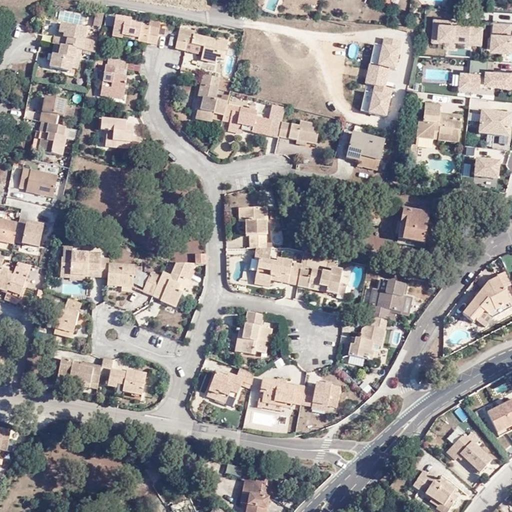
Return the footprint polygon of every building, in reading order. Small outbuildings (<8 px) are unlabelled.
[(214,0),(213,6),(226,9),(227,0),(214,0)] [(458,0),(459,8),(466,8),(466,0),(458,0)] [(102,28),(105,16),(98,15),(95,27),(102,28)] [(158,46),(162,23),(152,21),(151,27),(135,24),(135,21),(118,17),(114,38),(124,40),(124,35),(141,38),(139,42),(158,46)] [(458,20),(434,19),(432,44),(444,44),(444,50),(458,50),(458,44),(482,46),(482,26),(458,25),(458,20)] [(511,23),(492,22),(491,54),(511,55),(511,53),(511,52),(511,35),(511,23)] [(96,56),(99,44),(88,41),(90,31),(64,26),(61,35),(64,36),(63,39),(56,38),(54,47),(55,48),(77,52),(84,53),(96,56)] [(176,52),(186,55),(188,46),(199,48),(204,49),(203,54),(202,62),(216,65),(218,60),(226,61),(229,44),(218,41),(214,40),(195,37),(195,40),(189,39),(190,32),(180,30),(176,52)] [(360,110),(385,114),(390,87),(385,86),(388,68),(395,69),(399,45),(377,42),(374,63),(369,62),(360,110)] [(78,77),(79,72),(73,71),(77,52),(55,48),(54,57),(52,64),(51,70),(78,77)] [(73,71),(79,72),(84,53),(77,52),(73,71)] [(126,80),(130,63),(110,59),(103,99),(113,101),(114,96),(127,99),(130,81),(126,80)] [(511,72),(489,71),(489,61),(470,60),(470,73),(462,73),(461,88),(492,90),(492,88),(511,89),(511,72)] [(211,123),(224,125),(229,106),(231,99),(224,97),(223,101),(217,100),(218,92),(228,94),(230,83),(202,77),(195,111),(197,112),(194,122),(211,125),(211,123)] [(50,126),(58,128),(60,118),(65,119),(68,108),(69,103),(47,98),(45,107),(43,116),(41,124),(43,124),(50,126)] [(328,110),(338,112),(340,100),(330,99),(328,110)] [(253,134),(277,138),(280,121),(274,120),(254,116),(255,111),(229,106),(224,125),(226,125),(253,129),(253,134)] [(280,121),(282,109),(276,107),(274,120),(280,121)] [(68,108),(65,119),(74,121),(76,110),(68,108)] [(501,113),(483,110),(482,122),(500,125),(501,113)] [(434,128),(435,122),(435,115),(419,113),(418,131),(413,131),(412,147),(428,149),(429,145),(433,146),(433,150),(453,152),(457,125),(448,124),(447,130),(434,128)] [(280,121),(277,138),(315,145),(317,132),(311,131),(312,126),(313,122),(299,119),(298,125),(280,121)] [(126,131),(126,126),(126,125),(101,122),(100,132),(106,133),(104,150),(115,151),(116,145),(130,146),(129,153),(129,156),(137,157),(138,142),(131,142),(132,131),(126,131)] [(448,124),(435,122),(434,128),(447,130),(448,124)] [(41,135),(48,136),(50,126),(43,124),(41,135)] [(240,132),(253,134),(253,129),(226,125),(225,134),(240,136),(240,132)] [(77,144),(79,133),(58,128),(50,126),(48,136),(41,135),(37,133),(32,152),(39,154),(63,159),(67,141),(77,144)] [(361,161),(361,166),(376,169),(382,140),(349,131),(343,157),(357,160),(361,161)] [(116,145),(115,151),(129,153),(130,146),(116,145)] [(404,165),(410,166),(411,155),(401,154),(400,165),(404,165)] [(498,178),(499,158),(472,156),(471,177),(498,178)] [(28,186),(27,190),(26,194),(53,199),(58,178),(24,170),(21,184),(28,186)] [(383,205),(373,203),(370,220),(381,222),(383,205)] [(250,239),(251,250),(267,250),(267,223),(268,223),(267,209),(239,211),(240,226),(246,226),(246,239),(250,239)] [(423,246),(425,233),(427,222),(428,211),(413,209),(411,214),(402,213),(400,226),(407,227),(404,243),(423,246)] [(15,244),(18,225),(0,221),(0,241),(14,245),(15,244)] [(29,223),(19,221),(18,225),(15,244),(39,249),(43,231),(28,227),(29,223)] [(425,233),(431,234),(433,223),(427,222),(425,233)] [(398,243),(404,243),(407,227),(400,226),(398,243)] [(112,279),(113,267),(113,260),(104,259),(104,255),(74,253),(74,249),(65,248),(62,279),(71,279),(71,276),(91,278),(112,279)] [(288,284),(299,286),(302,270),(293,268),(294,262),(278,259),(277,263),(271,262),(272,256),(260,255),(259,261),(256,284),(270,287),(272,281),(273,276),(289,279),(288,284)] [(198,267),(207,267),(207,256),(199,256),(198,267)] [(0,290),(9,293),(10,291),(15,275),(14,275),(13,277),(10,276),(11,271),(2,269),(5,260),(0,259),(0,290)] [(30,275),(32,267),(19,264),(16,271),(30,275)] [(112,279),(111,289),(137,289),(138,268),(113,267),(112,279)] [(166,296),(164,301),(163,303),(180,309),(185,295),(181,293),(182,289),(187,291),(192,281),(197,267),(177,267),(175,274),(166,279),(165,279),(160,293),(166,296)] [(302,270),(299,286),(310,288),(311,284),(329,288),(328,292),(337,293),(340,283),(343,269),(332,267),(331,272),(312,268),(312,271),(302,270)] [(505,272),(498,274),(503,288),(510,285),(505,272)] [(15,275),(10,291),(22,295),(28,277),(20,274),(19,276),(15,275)] [(146,294),(158,299),(160,293),(165,279),(154,274),(146,294)] [(485,311),(508,299),(496,275),(483,281),(486,285),(484,288),(483,286),(474,298),(471,297),(460,312),(469,319),(470,318),(472,319),(481,308),(485,311)] [(372,316),(388,319),(390,308),(402,310),(406,292),(407,283),(379,277),(377,287),(379,288),(376,304),(370,303),(368,316),(372,316)] [(196,283),(192,281),(187,291),(192,293),(196,283)] [(347,285),(340,283),(337,293),(345,295),(347,285)] [(367,303),(370,303),(376,304),(379,288),(377,287),(371,286),(367,303)] [(406,292),(402,310),(410,312),(413,294),(406,292)] [(510,304),(508,299),(485,311),(489,314),(510,304)] [(75,337),(83,306),(68,302),(65,313),(53,311),(48,331),(57,333),(75,337)] [(260,329),(262,316),(247,314),(245,324),(244,331),(238,330),(236,341),(241,341),(239,355),(253,357),(253,353),(264,354),(266,345),(268,346),(271,330),(260,329)] [(383,346),(388,319),(372,316),(371,324),(366,324),(362,328),(360,337),(355,337),(354,344),(351,344),(349,356),(372,361),(375,349),(372,349),(373,344),(383,346)] [(74,342),(75,337),(57,333),(56,339),(74,342)] [(116,373),(118,362),(107,360),(106,368),(104,380),(115,381),(113,391),(128,393),(127,396),(147,399),(152,376),(131,372),(130,376),(116,373)] [(103,386),(104,380),(106,368),(85,365),(84,369),(77,368),(78,364),(65,362),(62,382),(73,384),(87,386),(86,392),(95,393),(96,385),(103,386)] [(243,383),(252,386),(254,375),(240,369),(237,376),(218,370),(209,392),(229,400),(230,398),(236,400),(243,383)] [(292,402),(304,404),(307,386),(296,385),(295,387),(279,385),(280,382),(262,379),(261,395),(264,395),(263,402),(262,403),(282,406),(291,407),(292,402)] [(307,386),(304,404),(315,406),(315,402),(330,404),(339,405),(341,385),(317,383),(316,388),(307,386)] [(227,405),(229,400),(209,392),(207,398),(227,405)] [(494,434),(511,424),(511,403),(511,401),(484,414),(494,434)] [(315,402),(315,406),(314,410),(329,412),(330,404),(315,402)] [(461,423),(468,418),(460,406),(453,411),(461,423)] [(511,429),(511,424),(494,434),(496,438),(511,429)] [(4,440),(12,442),(14,430),(7,429),(4,440)] [(462,437),(451,448),(457,455),(461,457),(478,474),(489,461),(462,437)] [(10,452),(11,445),(12,442),(4,440),(2,450),(10,452)] [(444,453),(448,449),(440,441),(435,446),(444,453)] [(449,448),(448,449),(444,453),(452,460),(454,458),(457,455),(451,448),(450,449),(449,448)] [(424,455),(419,468),(444,478),(449,465),(424,455)] [(154,461),(142,469),(151,483),(163,475),(154,461)] [(254,481),(251,480),(246,503),(243,511),(262,511),(272,476),(256,472),(254,481)] [(447,498),(450,495),(453,490),(439,481),(435,486),(425,479),(426,478),(419,473),(410,487),(431,500),(440,506),(448,511),(454,503),(447,498)] [(246,503),(251,480),(245,479),(239,501),(246,503)] [(428,504),(437,510),(440,506),(431,500),(428,504)]
